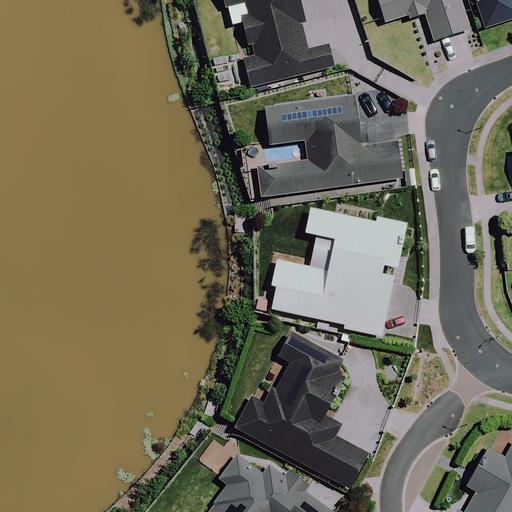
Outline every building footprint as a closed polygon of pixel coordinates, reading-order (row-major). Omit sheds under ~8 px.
[(302,0),(225,0),(228,11),(243,8),(255,58),(245,60),(251,89),(334,70),(329,48),(307,53),(301,29),(306,28),(299,1),(302,0)] [(468,33),(457,0),(378,0),(387,26),(426,14),(435,43),(468,33)] [(511,0),(476,0),(486,32),(511,23),(511,0)] [(381,109),(379,96),(266,111),(271,147),(307,142),(310,164),(260,171),(264,200),(406,180),(401,144),(409,143),(404,106),(381,109)] [(316,239),(312,260),(311,269),(277,263),(272,289),(277,290),(272,312),(345,326),(344,330),(382,338),(394,279),(382,277),(383,268),(397,271),(405,229),(310,211),(305,237),(316,239)] [(339,376),(345,364),(292,335),(279,360),(291,366),(269,409),(253,401),(237,431),(351,491),(369,457),(335,439),(341,428),(325,419),(345,380),(339,376)] [(511,511),(511,450),(507,460),(489,450),(468,488),(477,493),(466,511),(459,511),(458,511),(511,511)] [(256,471),(238,458),(221,482),(230,488),(212,511),(327,511),(304,495),(308,489),(291,476),(287,482),(261,464),(256,471)]
